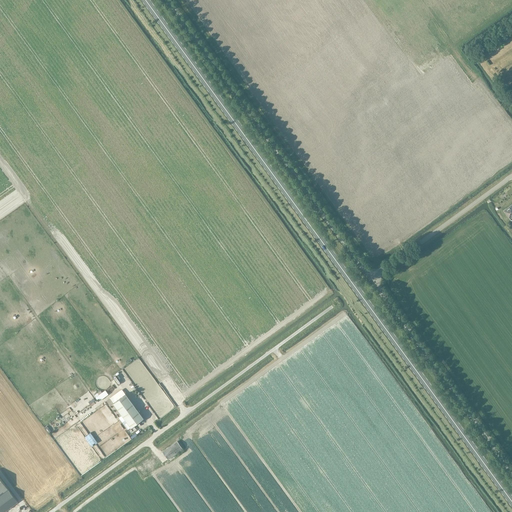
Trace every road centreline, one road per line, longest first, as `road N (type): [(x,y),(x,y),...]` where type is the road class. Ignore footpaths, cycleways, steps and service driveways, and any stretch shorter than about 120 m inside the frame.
road 1 (primary): [(511,502),(145,0)]
road 2 (unclassified): [(374,281),(168,0)]
road 3 (unclassified): [(53,511),(333,305)]
road 4 (unclassified): [(511,470),(374,281)]
road 5 (unclassified): [(374,281),(511,177)]
